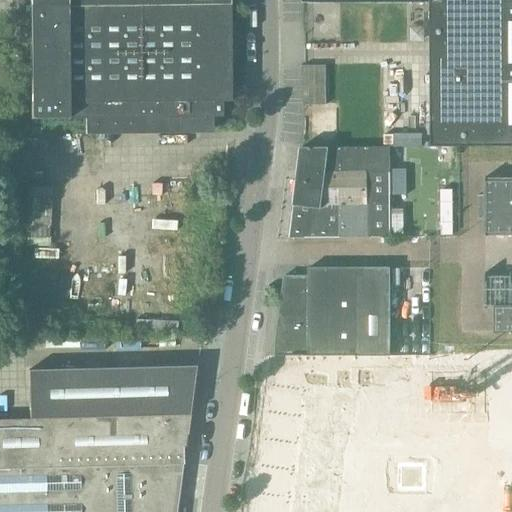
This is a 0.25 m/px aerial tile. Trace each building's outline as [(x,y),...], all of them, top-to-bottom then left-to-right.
[(29,0),(31,120),(212,118),(222,118),(222,102),(230,102),(228,0),(29,0)] [(511,0),(302,0),(303,3),(430,3),(431,147),(511,146),(511,0)] [(302,105),(326,105),(326,66),(303,66),(302,105)] [(301,148),(297,181),(324,185),(367,184),(367,172),(390,172),(390,147),(301,148)] [(328,215),(309,213),(293,211),(289,239),(391,238),(390,172),(367,172),(367,184),(367,203),(329,204),(328,215)] [(485,178),(485,195),(485,237),(487,237),(487,235),(511,234),(511,179),(486,180),(486,178),(485,178)] [(309,208),(309,213),(328,215),(329,204),(367,203),(367,184),(324,185),(297,181),(294,206),(309,208)] [(30,186),(31,243),(53,243),(52,185),(30,186)] [(0,241),(10,242),(11,197),(0,196),(0,241)] [(275,343),(275,358),(357,357),(357,356),(390,356),(391,268),(308,268),(308,276),(284,276),(275,343)] [(495,307),(495,333),(511,332),(511,274),(511,273),(511,275),(487,275),(487,273),(485,273),(485,309),(487,309),(487,307),(495,307)] [(511,511),(511,358),(274,358),(254,511),(511,511)] [(0,511),(176,511),(183,465),(182,448),(185,448),(187,436),(187,435),(190,416),(189,416),(196,366),(28,371),(29,420),(0,420),(0,511)]
